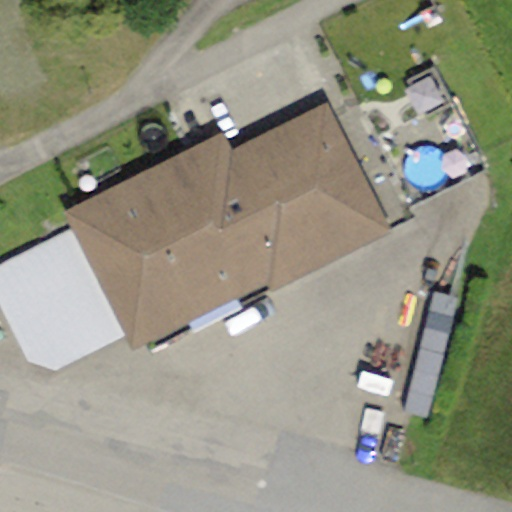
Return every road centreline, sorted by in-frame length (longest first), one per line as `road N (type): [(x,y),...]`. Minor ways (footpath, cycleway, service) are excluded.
road 1 (track): [(0,167),(341,0)]
road 2 (unclassified): [(0,434),(259,511)]
